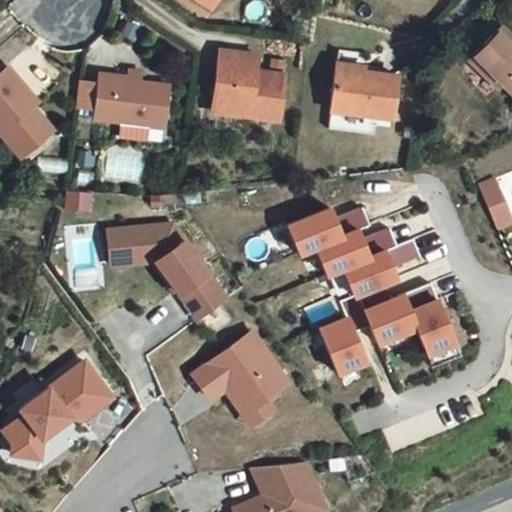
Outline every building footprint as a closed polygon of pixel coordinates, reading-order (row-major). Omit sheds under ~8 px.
[(226,0),(195,0),(217,14),(226,0)] [(478,85),(482,81),(494,95),(511,113),(511,63),(507,58),(511,55),(496,38),(462,69),(478,85)] [(253,80),(254,62),(216,58),(210,110),(279,120),(283,85),(253,80)] [(0,139),(3,137),(18,154),(49,124),(1,74),(0,74),(0,139)] [(99,75),(99,82),(80,81),(79,107),(95,108),(95,117),(159,125),(164,84),(99,75)] [(385,89),(327,79),(321,120),(382,128),(385,89)] [(482,81),(478,85),(490,99),(494,95),(482,81)] [(89,186),(97,154),(80,150),(72,182),(89,186)] [(105,180),(142,181),(143,153),(105,152),(105,180)] [(89,213),(92,192),(64,188),(61,208),(89,213)] [(511,203),(511,201),(497,207),(511,243),(511,203)] [(374,209),(346,220),(353,238),(369,232),(381,227),(374,209)] [(342,210),(299,227),(310,256),(326,249),(353,238),(346,220),(342,210)] [(188,223),(137,227),(140,262),(170,260),(212,319),(240,299),(188,223)] [(125,264),(140,262),(137,227),(122,229),(125,264)] [(401,230),(373,242),(381,259),(408,248),(401,230)] [(353,238),(326,249),(337,277),(353,270),(381,259),(373,242),(369,232),(353,238)] [(381,259),(353,270),(364,297),(368,296),(396,285),(408,280),(403,269),(431,258),(424,241),(408,248),(381,259)] [(396,285),(368,296),(374,313),(402,301),(396,285)] [(442,285),(413,296),(426,330),(437,356),(466,345),(442,285)] [(351,303),(357,319),(365,335),(381,328),(374,313),(368,296),(364,297),(351,303)] [(402,301),(374,313),(381,328),(388,345),(426,330),(413,296),(402,301)] [(357,319),(330,330),(348,375),(376,364),(365,335),(357,319)] [(265,332),(220,364),(222,366),(208,377),(223,398),(241,385),(246,392),(242,395),(255,414),(277,398),(300,382),(265,332)] [(123,395),(97,359),(45,398),(49,403),(28,420),(25,440),(23,451),(51,454),(53,434),(55,426),(77,411),(80,415),(94,417),(123,395)] [(220,364),(206,374),(208,377),(222,366),(220,364)] [(277,398),(255,414),(262,424),(284,409),(277,398)] [(80,415),(77,411),(55,426),(53,434),(80,415)] [(358,436),(375,434),(372,413),(355,415),(358,436)] [(25,440),(28,420),(16,429),(25,440)] [(274,495),(243,509),(244,511),(332,511),(336,510),(315,462),(262,468),(274,495)]
